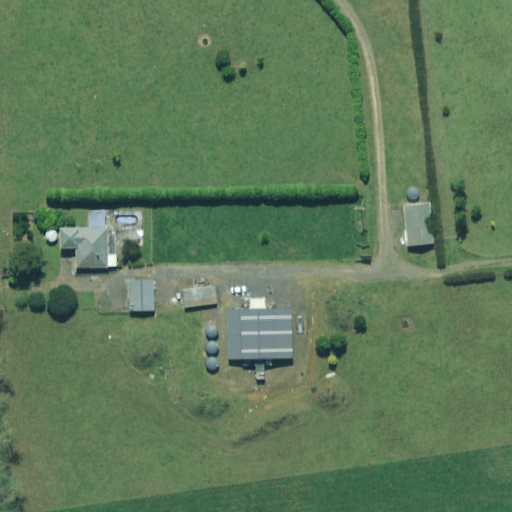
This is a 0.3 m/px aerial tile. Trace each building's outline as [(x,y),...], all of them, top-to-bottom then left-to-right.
[(433,245),(430,203),(404,206),(408,247),(433,245)] [(113,229),(61,229),(61,249),(76,249),(76,268),(117,268),(117,255),(113,255),(113,229)] [(155,312),(155,279),(130,279),(130,312),(155,312)] [(219,304),(217,288),(184,291),(186,308),(219,304)] [(295,359),(295,309),(229,309),(229,360),(234,360),(234,367),(244,367),(244,360),(255,360),(255,380),(265,380),(265,359),(295,359)] [(218,327),(207,327),(208,372),(219,372),(218,327)]
